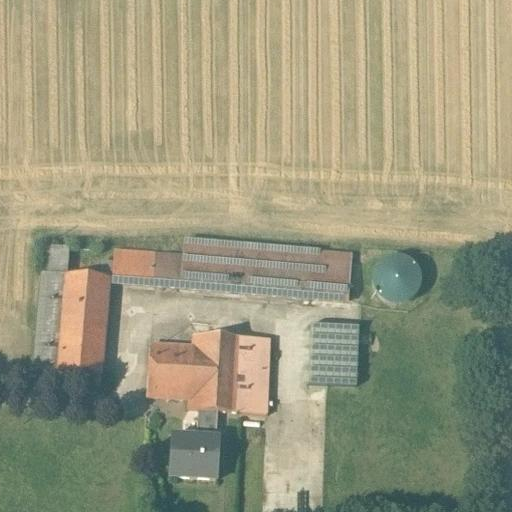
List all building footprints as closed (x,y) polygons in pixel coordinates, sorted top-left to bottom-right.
[(350,257),(184,244),(183,258),(181,290),(346,304),(350,257)] [(183,258),(114,253),(113,265),(112,285),(181,290),(183,258)] [(377,298),(384,304),(393,307),(402,307),(410,303),(416,297),(420,289),(420,279),(417,270),(410,263),(401,260),(392,260),(383,264),(376,270),(372,279),(373,289),(377,298)] [(113,265),(103,264),(101,280),(108,281),(108,285),(112,285),(113,265)] [(67,277),(41,275),(33,371),(58,373),(67,277)] [(101,280),(67,277),(58,373),(100,377),(108,285),(108,281),(101,280)] [(358,329),(310,327),(308,388),(327,388),(356,389),(358,329)] [(245,341),(194,338),(193,350),(189,402),(188,412),(198,413),(218,414),(242,416),(245,341)] [(270,342),(245,341),(242,416),(267,417),(270,342)] [(169,348),(151,347),(147,399),(165,400),(169,348)] [(193,350),(169,348),(165,400),(189,402),(193,350)] [(218,414),(198,413),(196,440),(216,442),(218,414)] [(196,440),(172,439),(169,479),(217,482),(219,442),(196,440)]
